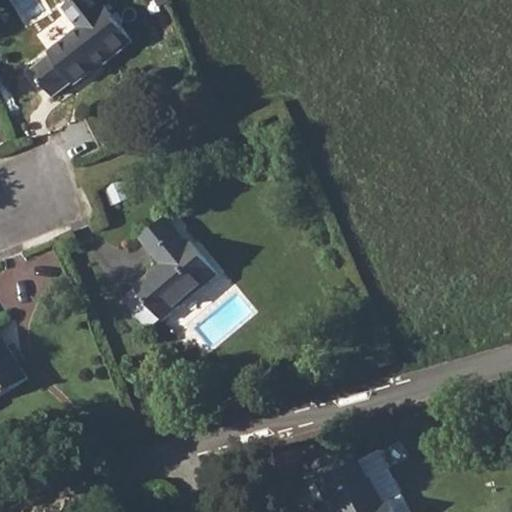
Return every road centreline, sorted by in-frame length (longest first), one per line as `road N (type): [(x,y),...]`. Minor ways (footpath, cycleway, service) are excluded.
road 1 (residential): [(511,363),(184,455)]
road 2 (residential): [(184,455),(0,504)]
